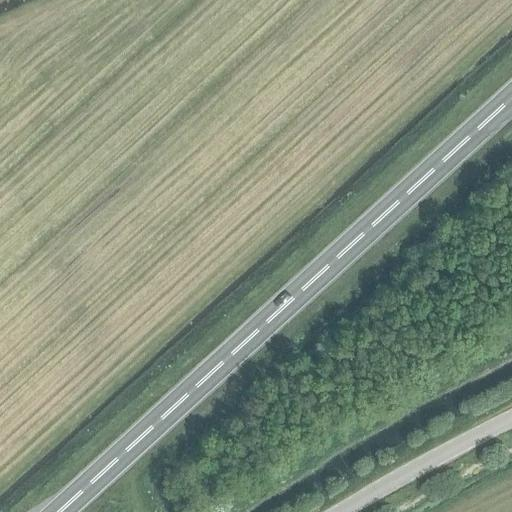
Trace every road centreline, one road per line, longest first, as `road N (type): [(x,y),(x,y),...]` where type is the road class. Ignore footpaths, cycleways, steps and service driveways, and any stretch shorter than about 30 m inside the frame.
road 1 (primary): [(58,511),(511,98)]
road 2 (unclassified): [(343,511),(511,419)]
